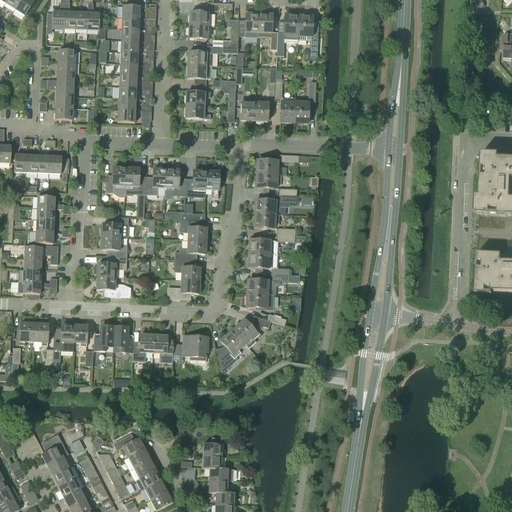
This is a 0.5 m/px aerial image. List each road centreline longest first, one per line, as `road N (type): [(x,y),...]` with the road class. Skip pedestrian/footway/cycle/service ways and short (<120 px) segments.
road 1 (unclassified): [(70,307),(208,312),(216,305),(238,147)]
road 2 (residential): [(456,327),(464,147),(475,138),(511,140)]
road 3 (tertiary): [(387,151),(367,315)]
road 4 (residential): [(70,307),(89,143)]
road 5 (tertiary): [(384,316),(397,152)]
road 6 (residential): [(387,151),(238,147)]
road 7 (residential): [(158,144),(163,0)]
road 8 (tertiary): [(357,445),(384,316)]
road 9 (tertiary): [(367,315),(357,445)]
